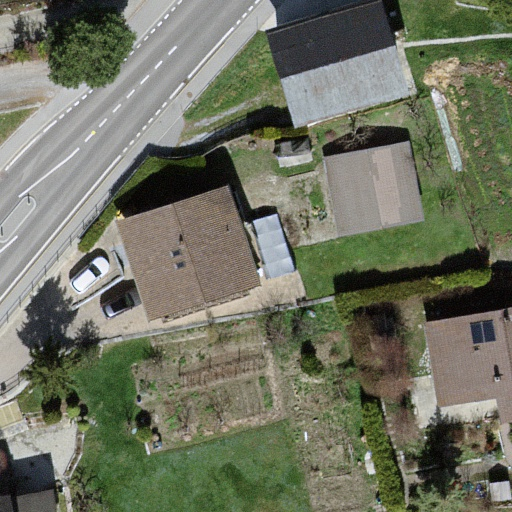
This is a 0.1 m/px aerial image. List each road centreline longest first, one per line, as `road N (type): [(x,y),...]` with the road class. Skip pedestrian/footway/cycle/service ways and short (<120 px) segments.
road 1 (secondary): [(0,274),(85,170),(135,88)]
road 2 (secondary): [(135,88),(0,196)]
road 3 (secondary): [(135,88),(218,0)]
